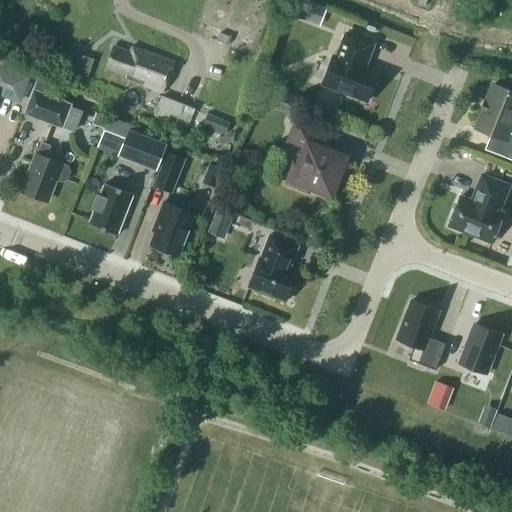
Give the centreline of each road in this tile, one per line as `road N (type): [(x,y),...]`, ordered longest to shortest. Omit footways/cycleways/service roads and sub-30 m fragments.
road 1 (residential): [(392,240),(356,333),(337,350),(308,349),(0,235)]
road 2 (residential): [(455,75),(392,240)]
road 3 (residential): [(511,287),(392,240)]
